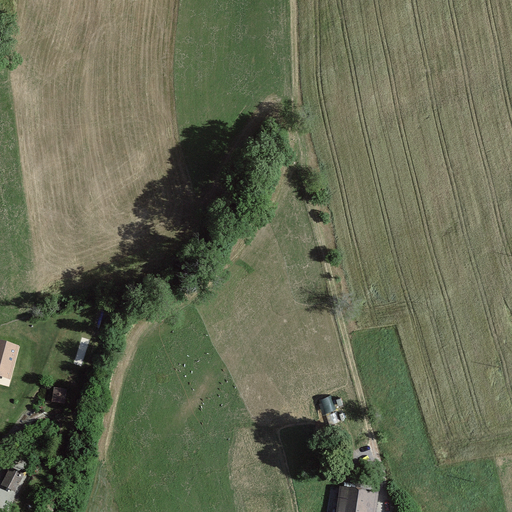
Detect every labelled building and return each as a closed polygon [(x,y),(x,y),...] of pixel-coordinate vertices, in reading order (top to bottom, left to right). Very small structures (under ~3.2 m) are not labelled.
[(0,377),(10,380),(18,346),(0,341),(0,377)] [(55,387),(53,401),(67,403),(69,389),(55,387)] [(322,412),(333,410),(331,396),(319,398),(322,412)] [(27,474),(8,465),(0,481),(0,489),(16,497),(27,474)] [(373,511),(376,491),(343,487),(339,511),(373,511)]
